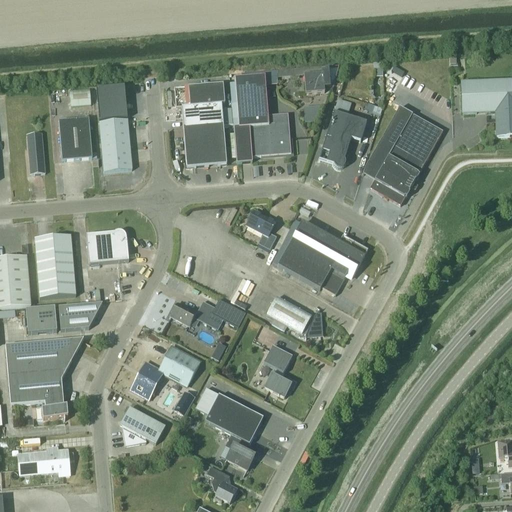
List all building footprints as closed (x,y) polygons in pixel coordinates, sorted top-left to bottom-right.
[(305,96),(324,94),(323,84),(329,84),(328,70),(321,71),(322,76),(303,77),(305,96)] [(261,79),(234,81),(238,130),(233,130),(236,166),(252,165),(251,160),(290,156),(287,117),(267,118),(265,85),(277,85),(278,72),(260,73),(261,79)] [(497,138),(511,137),(511,83),(461,86),(463,116),(496,114),(497,138)] [(175,111),(181,110),(183,130),(203,129),(223,127),(221,107),(224,107),(223,87),(174,91),(174,93),(173,96),(172,98),(172,100),(172,102),(173,105),(174,107),(175,108),(175,111)] [(96,91),(97,107),(125,104),(124,88),(96,91)] [(89,91),(69,92),(70,109),(91,107),(89,91)] [(127,120),(125,104),(97,107),(99,123),(127,120)] [(366,105),(364,111),(372,113),(374,108),(366,105)] [(377,177),(370,191),(400,208),(405,200),(406,200),(409,195),(408,194),(410,191),(411,192),(414,186),(413,186),(415,182),(416,183),(419,178),(418,177),(437,143),(438,143),(443,134),(402,111),(402,110),(400,109),(365,170),(377,177)] [(231,111),(221,112),(223,127),(223,128),(233,127),(231,111)] [(318,163),(333,167),(333,168),(334,169),(335,170),(336,170),(337,171),(338,171),(339,171),(341,171),(342,170),(343,170),(344,169),(344,168),(344,167),(345,166),(345,165),(344,164),(344,163),(344,162),(350,142),(360,145),(366,125),(333,115),(318,163)] [(92,161),(88,121),(58,123),(62,163),(92,161)] [(129,147),(127,122),(99,125),(101,150),(129,147)] [(206,169),(226,167),(223,127),(203,129),(206,169)] [(206,169),(203,129),(183,130),(186,170),(206,169)] [(45,176),(41,136),(27,137),(31,177),(45,176)] [(101,150),(103,175),(131,172),(129,147),(101,150)] [(269,236),(275,224),(254,213),(246,228),(263,236),(257,246),(269,252),(276,239),(269,236)] [(352,280),(367,252),(342,238),(337,247),(301,226),(277,269),(319,292),(321,290),(335,298),(346,277),(352,280)] [(88,267),(128,264),(126,242),(126,240),(125,238),(124,236),(122,234),(120,233),(118,233),(115,234),(113,235),(86,238),(88,267)] [(34,242),(39,302),(75,299),(70,239),(34,242)] [(0,311),(30,309),(26,259),(0,260),(0,311)] [(276,300),(266,318),(301,337),(301,339),(305,339),(305,341),(305,343),(304,345),(304,347),(305,347),(305,345),(305,343),(305,341),(306,338),(320,338),(319,318),(315,318),(315,317),(319,313),(319,312),(315,317),(312,321),(310,320),(311,319),(276,300)] [(172,315),(170,319),(176,322),(176,323),(181,326),(181,325),(189,329),(193,321),(217,333),(223,323),(238,331),(245,316),(219,302),(215,310),(202,304),(196,316),(177,305),(175,309),(174,309),(171,314),(172,315)] [(88,331),(102,306),(58,310),(60,334),(88,331)] [(56,334),(54,310),(25,313),(27,336),(56,334)] [(82,342),(5,348),(10,408),(44,405),(63,403),(61,382),(84,339),(82,342)] [(219,346),(212,360),(218,363),(225,349),(219,346)] [(271,377),(264,390),(283,400),(290,387),(278,380),(280,375),(283,376),(292,358),(272,348),(263,366),(274,372),(271,377)] [(162,376),(187,389),(199,366),(170,350),(158,373),(145,366),(130,393),(148,402),(162,376)] [(193,400),(184,395),(175,412),(183,417),(193,400)] [(207,418),(204,424),(231,438),(231,436),(249,446),(262,420),(218,398),(207,418)] [(63,403),(44,405),(45,410),(42,410),(36,411),(37,422),(42,421),(67,419),(66,408),(63,408),(63,403)] [(155,447),(165,429),(129,410),(120,428),(121,429),(125,449),(146,445),(145,441),(155,447)] [(231,438),(225,449),(226,449),(231,452),(226,463),(246,472),(242,479),(243,479),(253,459),(253,458),(252,459),(243,454),(247,446),(249,447),(249,446),(231,436),(231,438)] [(511,450),(511,442),(497,443),(498,460),(507,459),(508,469),(511,468),(511,450)] [(47,455),(17,458),(19,478),(58,475),(59,479),(69,478),(68,464),(74,464),(73,455),(58,457),(57,450),(46,451),(47,455)] [(229,479),(210,469),(206,477),(213,481),(211,485),(214,494),(217,496),(214,501),(213,501),(221,505),(221,504),(222,502),(229,506),(236,492),(226,486),(229,479)] [(510,495),(511,494),(511,474),(500,476),(500,475),(491,476),(491,481),(500,481),(500,486),(509,485),(510,495)]
